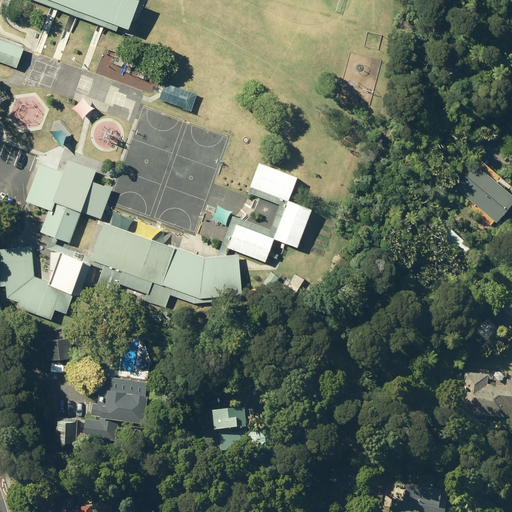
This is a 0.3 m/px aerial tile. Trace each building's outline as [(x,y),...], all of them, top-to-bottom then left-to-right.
[(43,0),(129,34),(142,0),(43,0)] [(0,62),(18,69),(26,49),(0,40),(0,62)] [(161,101),(185,109),(191,93),(166,85),(161,101)] [(257,105),(217,89),(205,120),(237,132),(222,169),(251,180),(267,139),(247,131),(257,105)] [(455,187),(497,222),(511,203),(511,192),(476,161),(455,187)] [(42,233),(71,244),(90,193),(64,184),(67,174),(41,164),(27,201),(27,203),(28,203),(50,211),(42,233)] [(252,188),(290,203),(299,179),(261,165),(252,188)] [(290,203),(276,240),(299,250),(315,212),(290,203)] [(169,247),(105,224),(92,261),(106,266),(99,286),(119,293),(126,273),(152,282),(146,300),(166,308),(171,296),(201,308),(245,301),(240,257),(206,259),(169,246),(169,247)] [(267,264),(276,240),(238,226),(229,250),(267,264)] [(443,236),(464,255),(472,246),(451,227),(443,236)] [(91,259),(64,250),(53,280),(36,275),(33,244),(0,247),(0,250),(3,284),(7,300),(54,316),(57,307),(69,311),(75,292),(79,293),(91,259)] [(290,287),(299,292),(306,281),(297,275),(290,287)] [(511,322),(504,312),(481,330),(491,343),(511,327),(511,322)] [(47,342),(48,362),(74,359),(72,340),(47,342)] [(461,411),(511,419),(511,381),(510,381),(509,388),(488,385),(490,376),(467,372),(461,411)] [(146,425),(148,404),(143,394),(103,389),(98,423),(87,422),(85,436),(108,440),(109,431),(118,432),(120,421),(146,425)] [(44,422),(52,422),(52,413),(44,413),(44,422)] [(214,435),(215,455),(236,454),(235,448),(277,446),(276,435),(252,438),(250,414),(218,416),(219,434),(214,435)] [(55,444),(77,445),(79,420),(56,418),(55,444)] [(323,511),(330,511),(340,511),(343,485),(326,484),(323,511)] [(406,511),(439,511),(443,490),(410,485),(406,511)]
